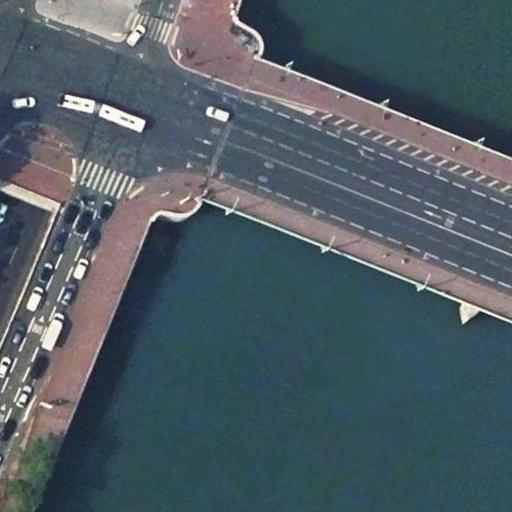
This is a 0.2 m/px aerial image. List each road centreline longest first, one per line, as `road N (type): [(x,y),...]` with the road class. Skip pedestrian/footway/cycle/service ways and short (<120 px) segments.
road 1 (primary): [(0,297),(110,0)]
road 2 (primary): [(217,156),(511,272)]
road 3 (primary): [(511,222),(232,115)]
road 4 (primary): [(0,410),(102,178)]
road 5 (primary): [(69,0),(0,198)]
road 6 (primary): [(232,115),(165,73),(156,10)]
road 7 (primary): [(129,103),(0,62)]
road 8 (primary): [(102,178),(144,149),(217,156)]
